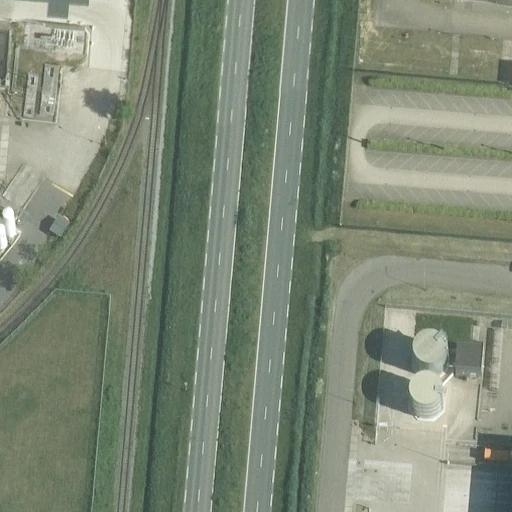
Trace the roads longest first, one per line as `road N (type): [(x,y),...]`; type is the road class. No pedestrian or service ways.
road 1 (primary): [(242,0),(197,511)]
road 2 (primary): [(258,511),(302,0)]
road 3 (unknown): [(0,1),(71,10),(91,25),(94,51),(76,130)]
road 4 (unclassified): [(331,511),(347,309)]
road 5 (unclassified): [(511,293),(367,282),(347,309)]
road 6 (unknown): [(76,130),(0,275)]
